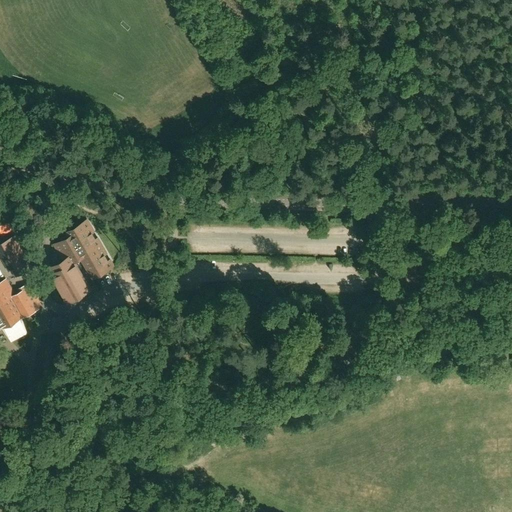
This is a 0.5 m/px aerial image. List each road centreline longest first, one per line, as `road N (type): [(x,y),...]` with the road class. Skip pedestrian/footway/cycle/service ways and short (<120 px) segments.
road 1 (unclassified): [(511,203),(176,201),(51,174)]
road 2 (track): [(372,0),(422,77),(378,203)]
road 3 (unclassified): [(51,174),(46,303)]
